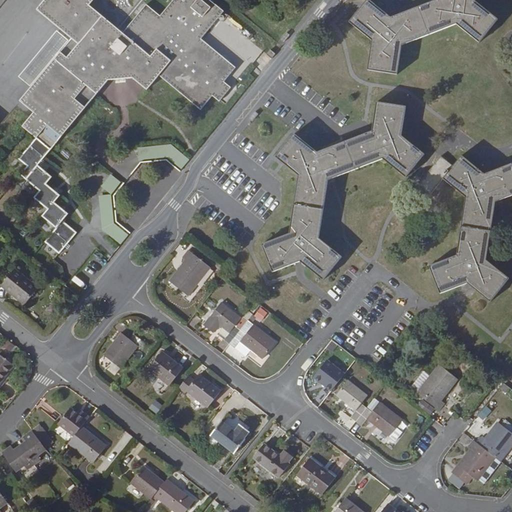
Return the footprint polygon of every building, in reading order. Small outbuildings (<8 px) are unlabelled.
[(44,0),(37,9),(71,38),(78,44),(68,57),(61,51),(60,52),(31,87),(20,100),(34,112),(22,126),(36,138),(48,125),(61,136),(109,80),(132,78),(147,90),(159,75),(171,60),(157,48),(156,49),(151,56),(123,32),(90,5),(93,0),(44,0)] [(147,4),(123,32),(151,56),(156,49),(157,48),(171,60),(159,75),(201,110),(213,96),(220,101),(231,87),(225,82),(236,67),(202,38),(224,11),(210,0),(184,0),(184,1),(183,0),(173,0),(161,16),(147,4)] [(402,45),(457,24),(479,43),(499,19),(475,1),(475,0),(434,0),(391,17),(370,0),(366,0),(349,22),(372,40),(368,69),(397,74),(402,45)] [(61,51),(69,41),(58,31),(19,77),(31,87),(60,52),(61,51)] [(69,41),(61,51),(68,57),(78,44),(71,38),(69,41)] [(267,54),(272,58),(275,53),(271,49),(267,54)] [(299,175),(294,204),(324,209),(328,180),(383,159),(405,178),(425,154),(402,135),(406,106),(377,101),(372,130),(317,152),(294,133),(275,157),(299,175)] [(61,136),(48,125),(36,138),(19,159),(27,166),(20,174),(25,179),(26,179),(38,164),(61,136)] [(137,148),(139,159),(167,157),(182,169),(189,159),(171,144),(137,148)] [(466,197),(461,226),(491,231),(495,202),(511,195),(511,163),(485,173),(462,155),(453,166),(442,178),(443,179),(466,197)] [(453,166),(441,156),(415,187),(428,198),(443,179),(442,178),(453,166)] [(140,161),(133,170),(133,172),(160,169),(167,160),(167,159),(140,161)] [(52,176),(38,164),(26,179),(40,191),(46,183),(52,176)] [(102,186),(112,194),(121,182),(111,174),(102,186)] [(60,194),(46,183),(40,191),(34,198),(48,209),(54,202),(60,194)] [(102,229),(120,244),(128,235),(114,223),(111,194),(99,196),(102,229)] [(48,209),(42,216),(56,228),(62,220),(68,213),(54,202),(48,209)] [(320,238),(324,209),(294,204),(289,233),(262,244),(273,272),(300,262),(323,280),(343,256),(320,238)] [(56,228),(45,242),(60,254),(77,232),(62,220),(56,228)] [(487,260),(491,231),(461,226),(457,255),(429,266),(440,294),(467,283),(490,302),(510,278),(487,260)] [(186,260),(169,280),(189,296),(211,267),(188,249),(182,257),(186,260)] [(15,268),(1,286),(25,305),(39,287),(15,268)] [(222,302),(203,325),(214,333),(220,326),(229,333),(225,338),(224,339),(230,344),(247,322),(243,318),(222,302)] [(256,302),(249,311),(253,314),(260,305),(256,302)] [(261,307),(254,316),(256,318),(261,321),(268,313),(261,307)] [(249,311),(243,318),(247,322),(248,320),(249,318),(252,315),(253,314),(249,311)] [(276,341),(254,324),(248,320),(247,322),(230,344),(235,348),(246,356),(251,350),(263,359),(276,341)] [(222,328),(218,333),(225,338),(229,333),(222,328)] [(130,339),(121,332),(103,355),(121,368),(139,346),(143,350),(148,344),(134,334),(130,339)] [(162,351),(148,369),(170,385),(183,367),(162,351)] [(0,383),(14,366),(0,353),(0,383)] [(313,380),(333,392),(345,371),(325,360),(313,380)] [(429,376),(416,392),(416,393),(439,411),(445,403),(442,401),(458,380),(438,364),(429,376)] [(410,387),(416,391),(429,376),(423,371),(410,387)] [(180,389),(185,393),(186,391),(208,408),(221,390),(199,374),(194,380),(189,377),(180,389)] [(356,411),(368,395),(348,379),(336,395),(356,411)] [(417,405),(430,415),(435,409),(422,399),(417,405)] [(366,419),(389,437),(396,428),(403,419),(380,402),(372,412),(367,408),(356,422),(361,426),(366,419)] [(73,436),(67,443),(92,463),(106,445),(81,425),(86,419),(75,411),(70,407),(57,423),(73,436)] [(75,411),(86,419),(88,417),(77,408),(75,411)] [(482,436),(477,443),(501,462),(511,447),(511,432),(511,430),(511,423),(505,418),(501,424),(498,422),(486,438),(482,436)] [(223,420),(210,435),(234,454),(246,439),(245,438),(250,432),(239,424),(236,429),(223,420)] [(40,427),(34,432),(45,446),(51,442),(40,427)] [(396,428),(389,437),(395,441),(402,432),(396,428)] [(31,430),(22,437),(26,441),(14,450),(10,445),(1,452),(4,457),(15,472),(24,466),(27,470),(41,460),(38,456),(46,450),(32,431),(31,430)] [(477,443),(473,439),(467,447),(471,449),(452,473),(467,485),(473,477),(478,481),(479,480),(483,481),(489,477),(501,462),(477,443)] [(264,443),(253,458),(279,478),(291,463),(289,462),(294,457),(285,450),(280,455),(264,443)] [(192,445),(189,449),(196,454),(199,450),(192,445)] [(310,457),(296,475),(322,495),(336,477),(310,457)] [(172,511),(185,511),(194,501),(166,479),(164,481),(143,465),(130,481),(151,499),(153,496),(172,511)] [(363,511),(346,498),(334,511),(363,511)] [(401,511),(389,503),(381,511),(401,511)]
